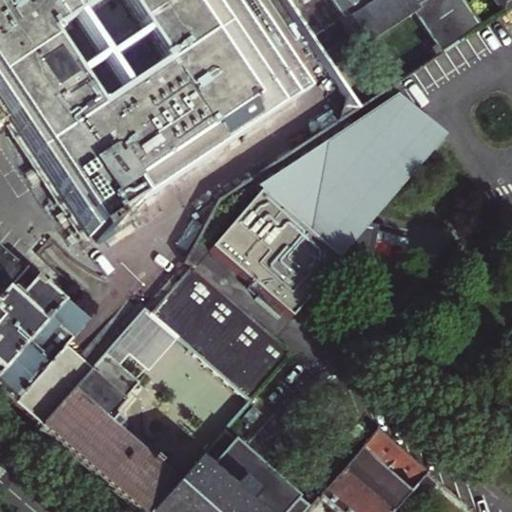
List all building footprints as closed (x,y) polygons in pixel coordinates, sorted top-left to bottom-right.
[(0,0),(0,108),(6,117),(82,234),(88,230),(92,236),(109,225),(106,220),(296,101),(300,84),(244,0),(0,0)] [(281,0),(309,40),(338,20),(324,0),(281,0)] [(324,0),(338,20),(360,53),(423,14),(445,48),(437,52),(441,58),(482,32),(462,0),(324,0)] [(511,0),(492,0),(504,18),(511,12),(511,0)] [(246,182),(258,192),(336,264),(368,269),(378,224),(371,224),(441,141),(448,132),(406,95),(362,119),(355,113),(246,182)] [(210,249),(292,318),(336,264),(258,192),(210,249)] [(0,250),(0,296),(23,270),(0,250)] [(62,305),(23,270),(0,296),(0,374),(25,347),(47,321),(62,305)] [(142,310),(85,376),(37,432),(63,455),(86,475),(128,511),(150,511),(172,487),(153,471),(155,469),(149,464),(147,466),(103,427),(123,407),(119,404),(176,340),(247,403),(286,356),(216,295),(189,271),(149,317),(142,310)] [(83,324),(62,305),(47,321),(68,340),(83,324)] [(47,366),(25,347),(0,374),(0,399),(10,409),(47,366)] [(85,376),(59,353),(47,366),(10,409),(22,419),(27,423),(37,432),(85,376)] [(217,511),(259,464),(235,443),(221,432),(172,487),(150,511),(217,511)] [(388,511),(412,485),(422,474),(374,432),(308,508),(304,511),(388,511)] [(259,464),(217,511),(304,511),(308,508),(259,464)] [(432,483),(422,474),(412,485),(422,494),(432,483)]
